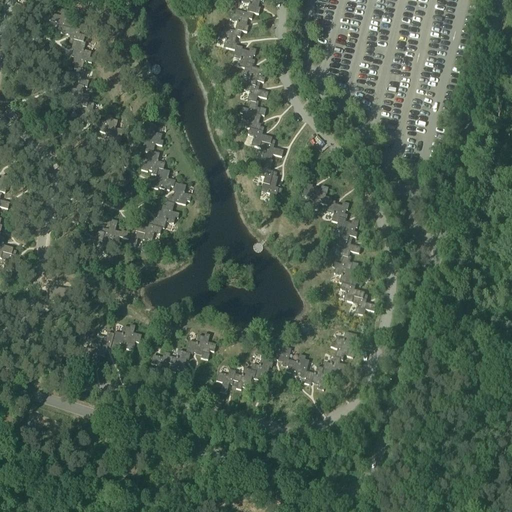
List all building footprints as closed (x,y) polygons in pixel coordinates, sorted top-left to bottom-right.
[(241,0),(241,4),(248,6),(246,15),(235,12),(234,16),(231,15),(229,22),(236,24),(234,33),(223,30),(222,34),(219,33),(217,40),(224,42),(222,49),(234,52),(232,60),(239,61),(237,69),(244,70),(242,77),(250,79),(248,85),(245,85),(243,92),(249,93),(246,102),(250,103),(248,111),(241,109),(239,114),(242,115),(241,121),(248,123),(246,130),(249,131),(247,137),(253,138),(250,149),(264,152),(262,161),(265,161),(263,170),(255,168),(253,177),(263,180),(260,193),(269,196),(268,202),(274,204),(278,190),(275,189),(277,180),(275,180),(276,175),(269,173),(272,163),(270,162),(272,157),(280,159),(282,152),(273,150),(275,143),(270,142),(271,140),(261,137),(263,128),(258,127),(261,117),(258,116),(259,110),(256,109),(258,104),(255,103),(256,99),(266,101),(267,94),(258,92),(260,84),(263,85),(264,79),(263,78),(265,69),(259,67),(258,70),(253,69),(254,62),(251,62),(252,57),(254,58),(256,51),(249,50),(248,53),(241,52),(242,49),(236,48),(236,46),(234,45),(236,38),(240,39),(242,33),(246,34),(248,27),(249,27),(252,15),(258,17),(260,10),(257,9),(259,2),(263,3),(263,0),(241,0)] [(52,9),(48,22),(58,25),(58,28),(62,29),(60,35),(70,38),(68,46),(70,46),(67,56),(77,58),(75,69),(76,69),(74,76),(65,73),(63,80),(74,83),(71,90),(70,90),(67,99),(72,100),(71,103),(78,104),(77,107),(78,107),(74,120),(87,123),(86,125),(102,130),(101,134),(112,137),(116,121),(106,119),(105,124),(98,122),(99,115),(91,113),(93,105),(87,104),(89,98),(82,96),(84,89),(86,89),(88,82),(82,81),(85,72),(82,71),(84,63),(91,65),(92,60),(89,60),(91,54),(83,52),(84,45),(82,45),(84,38),(78,36),(81,26),(67,23),(69,14),(52,9)] [(91,243),(89,253),(95,254),(96,251),(108,254),(110,244),(108,244),(109,240),(119,242),(120,240),(127,242),(126,248),(135,250),(136,243),(151,246),(153,234),(159,236),(161,230),(165,231),(167,224),(171,225),(172,223),(176,224),(179,215),(172,214),(174,205),(185,207),(186,203),(189,204),(190,197),(183,195),(185,187),(174,185),(174,182),(167,180),(169,173),(162,172),(164,165),(157,163),(159,155),(152,153),(154,146),(162,148),(163,143),(160,142),(161,136),(154,135),(156,127),(144,124),(142,133),(143,133),(142,141),(144,141),(143,147),(146,148),(144,154),(146,154),(144,162),(147,162),(146,167),(142,166),(140,175),(145,176),(146,172),(151,173),(151,176),(156,178),(156,179),(157,179),(155,185),(159,186),(158,192),(160,192),(160,193),(165,195),(166,192),(169,193),(170,189),(172,189),(171,193),(173,194),(171,199),(168,198),(166,205),(165,205),(164,211),(161,210),(160,214),(157,213),(157,215),(155,215),(153,224),(151,224),(150,227),(148,226),(147,230),(136,227),(135,233),(131,232),(130,235),(115,232),(117,223),(110,222),(108,231),(104,231),(103,235),(97,233),(94,244),(91,243)] [(0,260),(5,262),(3,271),(11,273),(13,268),(22,270),(24,263),(14,260),(16,253),(13,252),(14,251),(3,248),(5,240),(1,239),(1,236),(0,236),(0,232),(1,227),(0,226),(0,223),(1,221),(0,220),(0,209),(6,211),(8,205),(0,202),(0,194),(2,195),(5,183),(6,183),(7,179),(0,177),(0,178),(0,260)] [(305,185),(302,198),(309,199),(307,207),(313,208),(312,211),(317,212),(318,206),(326,208),(324,215),(332,217),(330,224),(336,225),(335,232),(342,234),(341,240),(338,240),(336,246),(342,248),(341,252),(339,257),(342,258),(341,265),(333,264),(332,269),(335,269),(334,275),(341,277),(339,284),(341,285),(340,292),(345,293),(343,303),(356,307),(354,316),(363,319),(364,311),(374,313),(375,307),(365,305),(367,298),(364,297),(364,294),(354,292),(356,284),(352,283),(353,280),(351,280),(353,271),(351,270),(352,265),(349,264),(351,258),(348,257),(349,253),(357,255),(357,253),(359,254),(360,249),(350,246),(352,238),(356,239),(357,234),(354,233),(355,230),(357,230),(358,223),(352,222),(351,225),(345,224),(347,217),(344,216),(345,212),(347,213),(348,206),(342,204),(341,208),(334,206),(335,204),(329,202),(329,199),(325,198),(325,196),(319,194),(320,191),(311,189),(312,187),(305,185)] [(48,289),(46,303),(67,306),(70,292),(48,289)] [(83,349),(81,357),(87,359),(85,368),(91,370),(93,360),(101,362),(102,358),(104,358),(106,348),(114,350),(115,347),(117,347),(118,345),(127,347),(127,345),(134,347),(135,344),(139,345),(141,337),(133,336),(134,329),(129,328),(129,330),(123,328),(121,335),(114,334),(114,336),(106,334),(105,340),(95,338),(92,351),(83,349)] [(218,375),(216,383),(221,384),(219,394),(228,395),(229,387),(232,387),(233,383),(237,384),(235,391),(241,392),(241,389),(245,390),(244,392),(251,393),(253,387),(249,387),(250,381),(253,381),(254,380),(269,383),(270,377),(267,376),(268,370),(270,370),(272,364),(274,364),(274,363),(281,364),(281,367),(287,368),(286,374),(292,375),(292,374),(299,376),(299,379),(305,380),(303,387),(310,388),(311,385),(318,387),(317,391),(323,393),(325,386),(323,385),(324,382),(327,382),(328,377),(328,375),(335,376),(334,380),(341,382),(342,376),(341,376),(342,371),(345,372),(346,366),(339,365),(340,362),(342,362),(344,357),(346,358),(348,351),(351,351),(353,343),(355,344),(357,337),(345,334),(343,341),(336,339),(334,345),(330,344),(329,349),(337,350),(335,359),(333,358),(331,365),(324,363),(323,370),(316,369),(314,376),(305,374),(308,363),(304,362),(304,359),(298,358),(297,364),(288,362),(290,351),(286,350),(287,347),(280,345),(278,352),(271,351),(268,362),(260,360),(258,367),(251,366),(250,372),(243,370),(241,377),(234,376),(235,373),(229,371),(227,377),(218,375)] [(152,356),(149,365),(156,367),(153,376),(160,378),(163,368),(170,371),(169,373),(174,375),(175,372),(179,373),(179,374),(186,376),(187,370),(184,368),(186,362),(188,362),(190,355),(200,358),(201,355),(207,356),(208,354),(212,355),(214,347),(207,345),(210,338),(204,336),(203,339),(198,338),(196,345),(189,343),(185,354),(178,352),(175,360),(169,358),(170,355),(163,353),(161,359),(152,356)]
